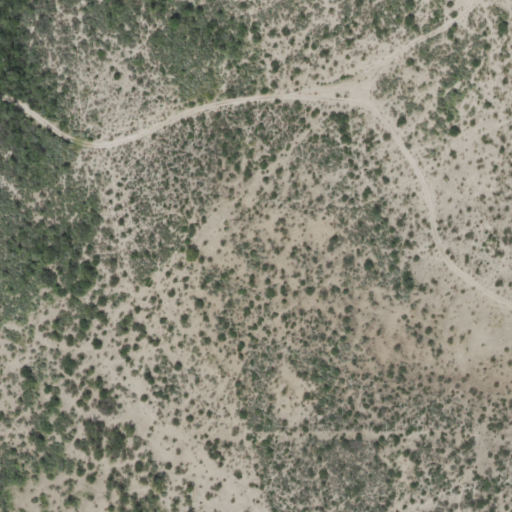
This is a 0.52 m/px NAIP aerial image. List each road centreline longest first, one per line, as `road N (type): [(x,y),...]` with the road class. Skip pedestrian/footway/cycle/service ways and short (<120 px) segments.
road 1 (track): [(0,98),(85,149),(289,102),(420,36),(459,0)]
road 2 (track): [(219,511),(90,198),(85,149)]
road 3 (track): [(511,288),(452,281),(394,232),(356,149),(285,103)]
